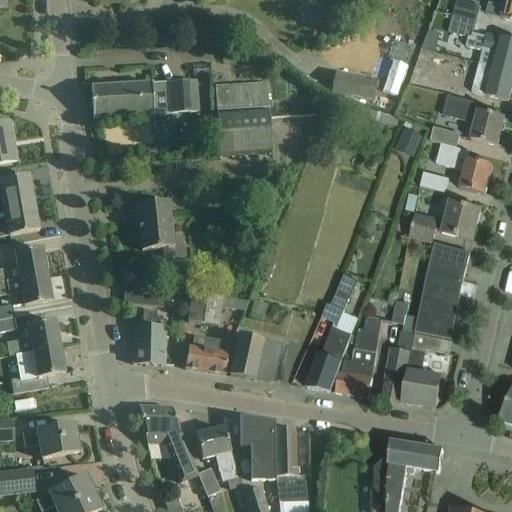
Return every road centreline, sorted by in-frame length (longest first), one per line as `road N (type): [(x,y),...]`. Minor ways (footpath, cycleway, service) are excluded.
road 1 (residential): [(460,436),(109,386)]
road 2 (unclassified): [(109,386),(64,91)]
road 3 (residential): [(460,436),(511,233)]
road 4 (unclassified): [(141,511),(109,386)]
